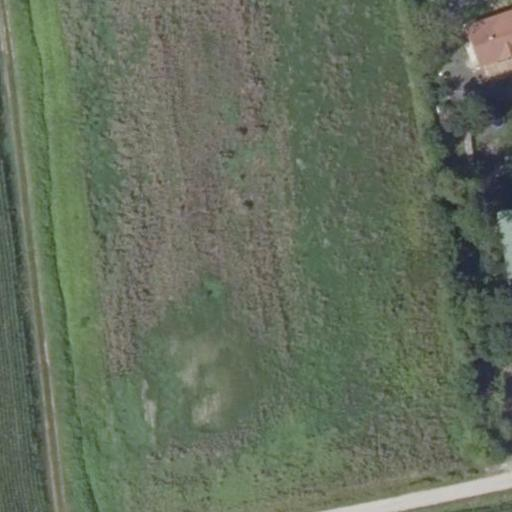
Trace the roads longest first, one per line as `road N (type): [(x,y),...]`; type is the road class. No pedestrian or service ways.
road 1 (track): [(0,58),(45,511)]
road 2 (track): [(358,511),(511,480)]
